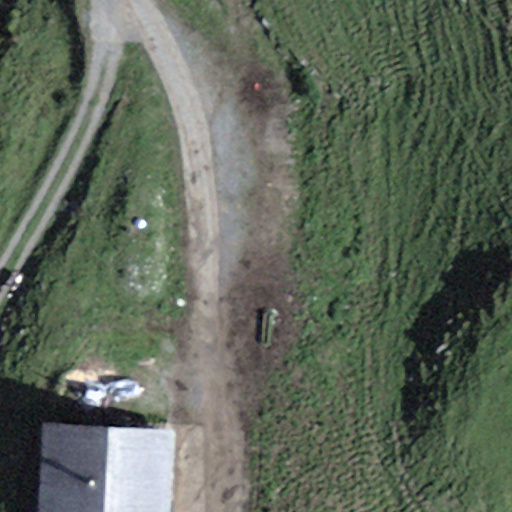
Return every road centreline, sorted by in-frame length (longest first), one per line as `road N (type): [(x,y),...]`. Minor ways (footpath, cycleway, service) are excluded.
road 1 (track): [(131,0),(183,83),(196,149),(220,511)]
road 2 (track): [(101,0),(100,120),(0,311)]
